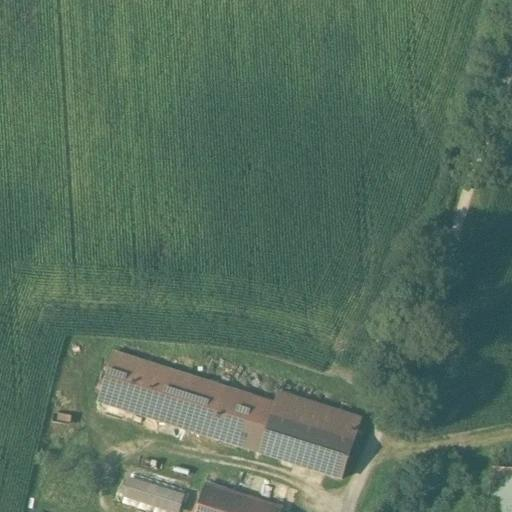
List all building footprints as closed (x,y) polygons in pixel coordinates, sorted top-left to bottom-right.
[(251,400),(111,357),(97,404),(236,448),(251,400)] [(359,421),(277,395),(270,418),(352,443),(359,421)] [(352,443),(270,418),(258,455),(340,480),(352,443)] [(511,511),(511,470),(497,470),(497,511),(511,511)] [(135,475),(124,504),(147,511),(183,511),(190,495),(135,475)] [(242,511),(247,498),(209,484),(198,511),(242,511)] [(282,511),(283,511),(247,498),(242,511),(282,511)]
